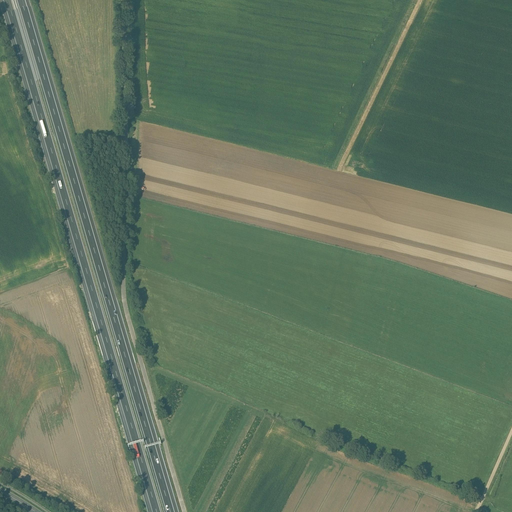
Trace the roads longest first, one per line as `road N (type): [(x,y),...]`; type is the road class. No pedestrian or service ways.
road 1 (motorway): [(6,0),(155,511)]
road 2 (motorway): [(169,511),(21,0)]
road 3 (unclassified): [(185,511),(122,290),(127,0)]
